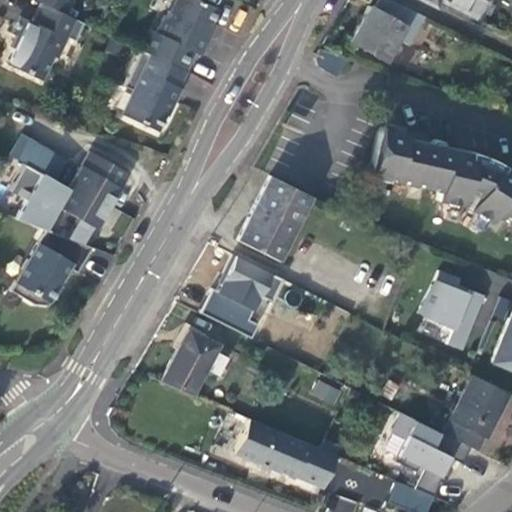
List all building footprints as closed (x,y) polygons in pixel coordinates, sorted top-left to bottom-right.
[(34,0),(40,2),(64,14),(70,0),(34,0)] [(139,49),(184,71),(193,52),(199,55),(208,37),(206,36),(212,23),(210,22),(216,8),(198,0),(172,0),(165,16),(163,15),(155,32),(148,30),(139,49)] [(422,15),(392,0),(375,0),(372,7),(367,4),(348,40),(383,60),(395,38),(406,44),(422,15)] [(423,0),(433,4),(435,0),(440,0),(470,15),(477,0),(423,0)] [(64,14),(40,2),(32,20),(20,14),(11,33),(15,35),(10,46),(12,48),(5,63),(40,79),(51,55),(55,57),(65,36),(74,40),(83,23),(64,14)] [(184,71),(139,49),(122,85),(131,90),(120,113),(156,130),(168,104),(170,105),(179,87),(177,86),(184,71)] [(467,150),(465,156),(431,149),(430,151),(425,149),(425,148),(406,144),(406,145),(400,144),(404,129),(388,126),(379,124),(377,133),(371,162),(369,171),(378,174),(392,177),(392,179),(438,188),(436,198),(461,204),(464,191),(475,195),(468,206),(490,220),(495,212),(511,222),(511,178),(499,169),(502,164),(493,159),(488,156),(482,154),(477,153),(467,150)] [(16,159),(29,138),(20,133),(8,154),(16,159)] [(66,159),(29,138),(16,159),(22,163),(53,181),(66,159)] [(23,199),(13,217),(48,230),(83,244),(90,225),(95,228),(127,173),(88,151),(67,188),(53,181),(22,163),(7,189),(23,199)] [(308,195),(268,174),(268,175),(236,239),(276,259),(308,195)] [(40,244),(36,242),(7,289),(31,304),(45,304),(62,277),(57,273),(63,264),(75,272),(90,246),(83,244),(48,230),(40,244)] [(258,294),(270,300),(281,278),(230,253),(220,272),(222,273),(214,289),(210,287),(198,312),(249,337),(256,323),(246,318),(258,294)] [(458,277),(437,269),(433,280),(416,311),(450,328),(444,342),(460,348),(482,294),(466,288),(465,291),(454,287),(458,277)] [(511,370),(511,304),(489,361),(511,370)] [(186,327),(158,380),(190,393),(204,367),(213,350),(217,344),(186,327)] [(227,357),(213,350),(204,367),(217,374),(227,357)] [(484,437),(507,392),(471,374),(441,433),(467,446),(475,450),(482,437),(484,437)] [(310,393),(333,405),(341,391),(317,379),(310,393)] [(459,462),(467,446),(441,433),(398,411),(388,430),(404,438),(393,460),(412,469),(415,464),(421,467),(411,487),(431,495),(437,479),(442,481),(449,466),(443,463),(446,456),(459,462)] [(320,486),(334,454),(260,423),(247,417),(231,452),(253,461),(254,458),(273,467),(272,469),(291,477),(292,475),(320,486)] [(356,495),(387,498),(389,476),(358,472),(356,495)] [(330,511),(352,511),(357,503),(338,495),(330,511)]
